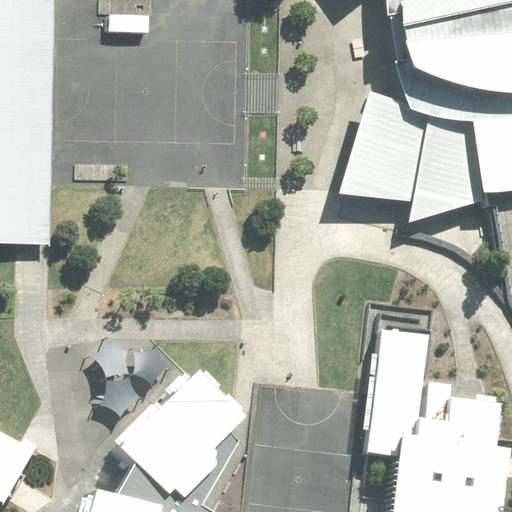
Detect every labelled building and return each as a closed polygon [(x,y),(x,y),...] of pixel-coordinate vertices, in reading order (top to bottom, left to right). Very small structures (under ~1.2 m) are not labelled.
[(0,0),(0,244),(38,246),(38,237),(43,0),(0,0)] [(392,80),(404,115),(367,105),(336,210),(410,214),(406,238),(466,216),(511,204),(511,0),(342,0),(350,10),(364,0),(382,0),(384,34),(387,33),(395,78),(392,80)] [(430,331),(418,329),(420,320),(380,315),(360,470),(391,473),(386,511),(504,511),(511,461),(496,458),(502,417),(454,411),(456,393),(422,388),(430,331)] [(224,441),(215,435),(232,420),(184,370),(103,448),(118,464),(102,496),(78,491),(73,511),(198,511),(187,505),(224,441)] [(0,473),(16,443),(0,434),(0,473)]
